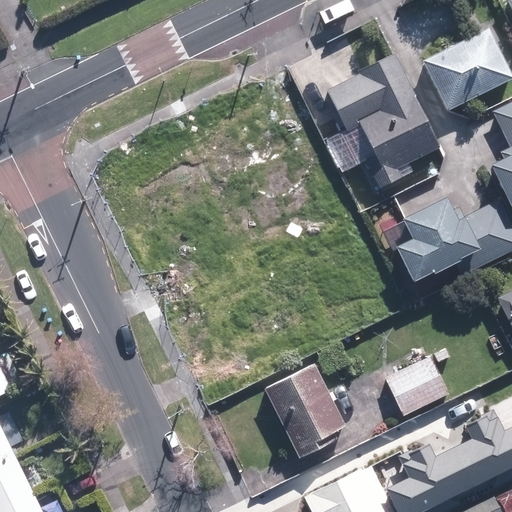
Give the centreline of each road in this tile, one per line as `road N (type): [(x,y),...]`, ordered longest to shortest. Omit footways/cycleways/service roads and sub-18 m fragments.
road 1 (tertiary): [(0,132),(186,511)]
road 2 (tertiary): [(0,126),(255,0)]
